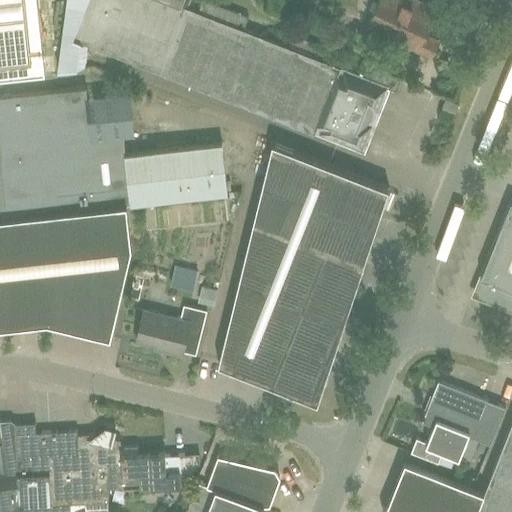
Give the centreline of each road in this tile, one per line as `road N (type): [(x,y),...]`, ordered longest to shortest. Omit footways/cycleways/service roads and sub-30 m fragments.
road 1 (unclassified): [(352,446),(0,365)]
road 2 (unclassified): [(402,323),(511,47)]
road 3 (unclassified): [(352,446),(402,323)]
